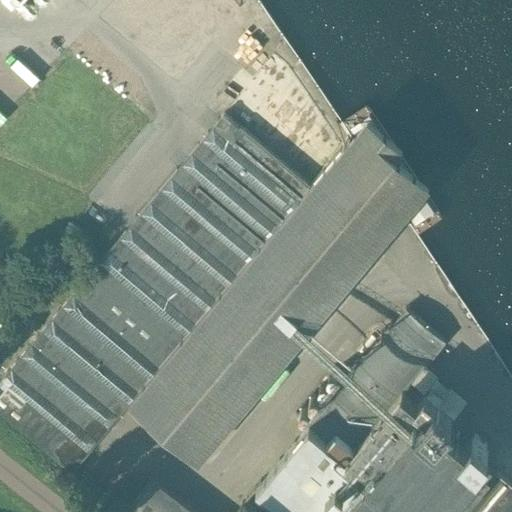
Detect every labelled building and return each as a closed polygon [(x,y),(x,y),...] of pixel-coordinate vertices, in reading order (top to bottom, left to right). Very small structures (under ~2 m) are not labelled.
[(7,0),(22,21),(40,8),(34,0),(7,0)] [(188,0),(216,58),(249,42),(242,27),(248,24),(236,0),(188,0)] [(199,457),(212,442),(430,181),(396,152),(404,143),(372,116),(346,148),(293,68),(277,55),(0,384),(0,408),(72,469),(130,400),(199,457)] [(0,308),(10,301),(0,287),(0,308)] [(259,482),(247,498),(263,511),(511,511),(511,482),(480,456),(488,446),(476,435),(465,448),(457,441),(463,434),(448,421),(455,414),(412,378),(426,362),(445,339),(406,306),(259,482)] [(256,511),(243,500),(232,511),(199,511),(154,476),(126,511),(256,511)]
